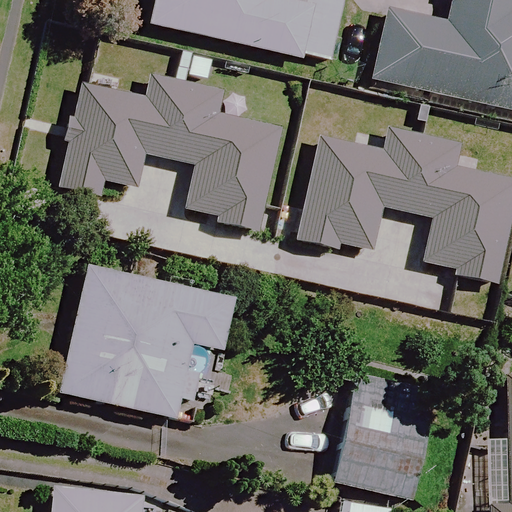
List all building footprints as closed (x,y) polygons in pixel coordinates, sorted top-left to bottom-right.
[(339,0),(305,0),(301,17),(260,8),(261,0),(141,0),(135,30),(324,72),(339,0)] [(511,115),(511,11),(511,7),(511,0),(441,0),(441,2),(436,28),(378,16),(363,84),(511,115)] [(62,141),(52,188),(95,196),(99,180),(131,188),(141,153),(152,156),(164,158),(181,81),(145,74),(140,96),(75,83),(67,117),(62,116),(57,140),(62,141)] [(218,89),(181,81),(164,158),(177,161),(188,164),(178,209),(211,215),(210,223),(253,232),(276,127),(213,113),(218,89)] [(313,136),(290,241),(333,250),(334,242),(367,250),(379,207),(390,209),(402,212),(419,135),(383,127),(378,149),(313,136)] [(456,143),(419,135),(402,212),(415,215),(426,217),(417,262),(450,269),(449,276),(491,285),(511,192),(511,179),(451,166),(456,143)] [(225,304),(77,271),(48,400),(165,426),(182,351),(213,357),(225,304)] [(425,393),(348,377),(323,492),(400,508),(425,393)] [(511,511),(511,381),(496,382),(499,510),(480,510),(480,511),(511,511)] [(128,511),(129,503),(41,495),(39,511),(128,511)]
